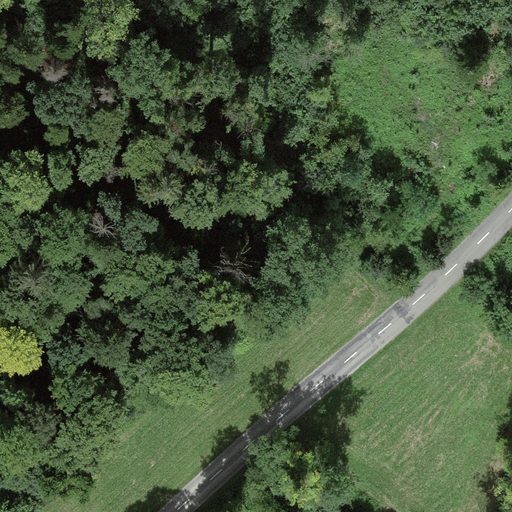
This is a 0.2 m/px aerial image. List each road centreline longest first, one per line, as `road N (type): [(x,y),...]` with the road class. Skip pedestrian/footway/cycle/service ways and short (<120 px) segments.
road 1 (unclassified): [(511,202),(182,511)]
road 2 (track): [(109,0),(347,261),(409,306)]
